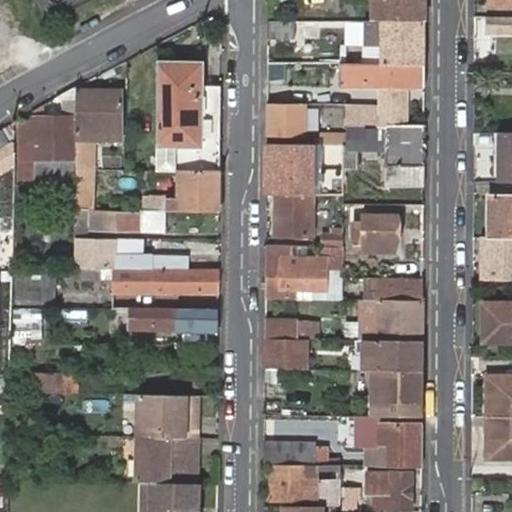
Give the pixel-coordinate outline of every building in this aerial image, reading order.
[(425,24),(425,0),(376,0),(376,24),(425,24)] [(511,19),(491,20),(491,34),(511,34),(511,19)] [(295,24),(268,24),(268,40),(294,40),(295,24)] [(425,68),(425,24),(376,24),(375,32),(383,33),(383,68),(425,68)] [(202,65),(159,64),(158,171),(179,171),(219,172),(220,88),(202,87),(202,65)] [(425,88),(425,68),(383,68),(342,67),(342,87),(387,88),(387,105),(387,116),(342,115),(342,125),(357,125),(401,125),(402,88),(425,88)] [(76,106),(75,144),(84,144),(84,134),(120,135),(122,93),(76,92),(76,106)] [(342,107),(342,115),(387,116),(387,105),(343,104),(342,107)] [(19,158),(71,158),(73,117),(76,106),(63,105),(63,117),(36,117),(36,125),(20,125),(19,158)] [(267,106),(267,137),(304,137),(305,106),(267,106)] [(357,125),(342,125),(343,145),(343,149),(343,167),(357,168),(358,151),(357,125)] [(384,185),(424,185),(424,126),(401,125),(357,125),(358,151),(384,151),(384,185)] [(1,132),(0,132),(0,149),(10,144),(1,132)] [(511,133),(497,134),(497,185),(511,184),(511,133)] [(84,134),(84,144),(120,144),(120,135),(84,134)] [(343,145),(332,146),(331,185),(310,185),(301,184),(301,145),(267,145),(266,195),(275,196),(310,196),(331,196),(343,196),(343,167),(343,149),(343,145)] [(332,146),(301,145),(301,184),(310,185),(331,185),(332,146)] [(71,169),(71,158),(19,158),(19,168),(71,169)] [(219,195),(219,172),(179,171),(178,215),(211,215),(212,195),(219,195)] [(219,216),(219,195),(212,195),(211,215),(219,216)] [(311,236),(310,196),(275,196),(274,236),(311,236)] [(511,237),(511,196),(494,197),(494,238),(511,237)] [(397,216),(362,215),(362,224),(354,224),(354,242),(362,242),(362,246),(397,246),(397,216)] [(139,218),(92,218),(92,229),(103,230),(103,233),(139,233),(139,218)] [(322,234),(321,248),(342,248),(343,229),(331,229),(330,234),(322,234)] [(511,237),(494,238),(484,238),(485,280),(511,280),(511,237)] [(139,240),(77,240),(77,271),(153,272),(187,272),(187,257),(111,256),(112,250),(139,250),(139,240)] [(266,248),(265,300),(297,300),(297,289),(326,289),(326,270),(343,270),(342,248),(321,248),(322,259),(293,259),(293,248),(266,248)] [(152,293),(218,294),(218,272),(187,272),(153,272),(77,271),(76,271),(76,284),(110,283),(110,293),(152,293)] [(56,272),(17,272),(16,308),(55,308),(56,272)] [(379,300),(423,300),(423,279),(362,279),(363,300),(379,300)] [(361,341),(364,341),(379,341),(379,300),(363,300),(361,300),(361,341)] [(379,341),(422,341),(423,300),(379,300),(379,341)] [(511,306),(486,306),(486,323),(493,323),(493,343),(511,343),(511,306)] [(218,331),(218,311),(153,311),(109,311),(102,310),(103,317),(113,318),(113,328),(107,328),(107,340),(131,340),(132,329),(218,331)] [(42,312),(14,312),(14,344),(42,344),(42,312)] [(265,320),(265,340),(297,341),(296,321),(265,320)] [(297,341),(305,341),(311,341),(311,321),(296,321),(297,341)] [(265,340),(265,370),(305,371),(305,341),(297,341),(265,340)] [(371,371),(422,372),(422,341),(379,341),(364,341),(364,372),(371,371)] [(378,416),(382,416),(422,417),(422,372),(371,371),(371,402),(379,402),(378,416)] [(33,376),(16,375),(16,395),(32,395),(33,376)] [(33,376),(32,395),(75,395),(75,377),(33,376)] [(511,377),(487,377),(486,418),(511,417),(511,377)] [(136,396),(136,436),(196,436),(197,397),(136,396)] [(388,468),(422,468),(422,425),(383,425),(382,416),(378,416),(360,416),(360,429),(360,445),(378,446),(387,445),(388,468)] [(511,417),(486,418),(487,458),(511,457),(511,417)] [(196,436),(136,436),(135,485),(141,485),(194,486),(196,486),(196,436)] [(27,472),(27,437),(12,437),(12,448),(11,471),(27,472)] [(271,466),(312,467),(311,446),(264,444),(264,467),(271,466)] [(378,467),(388,468),(387,445),(378,446),(378,467)] [(316,506),(322,506),(338,506),(338,467),(312,467),(271,466),(271,500),(293,501),(293,495),(312,495),(312,493),(316,492),(316,506)] [(421,511),(421,473),(379,472),(378,494),(384,495),(384,511),(421,511)] [(194,486),(141,485),(140,511),(190,511),(191,509),(195,510),(196,486),(194,486)] [(352,488),(351,511),(364,511),(365,503),(369,503),(370,488),(352,488)]
